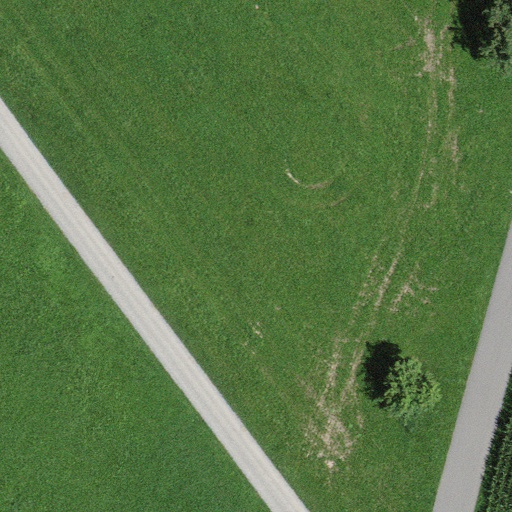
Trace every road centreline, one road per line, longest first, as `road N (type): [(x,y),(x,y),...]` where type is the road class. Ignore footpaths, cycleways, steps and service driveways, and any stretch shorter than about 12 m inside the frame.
road 1 (track): [(0,126),(289,511)]
road 2 (unclassified): [(462,511),(511,334)]
